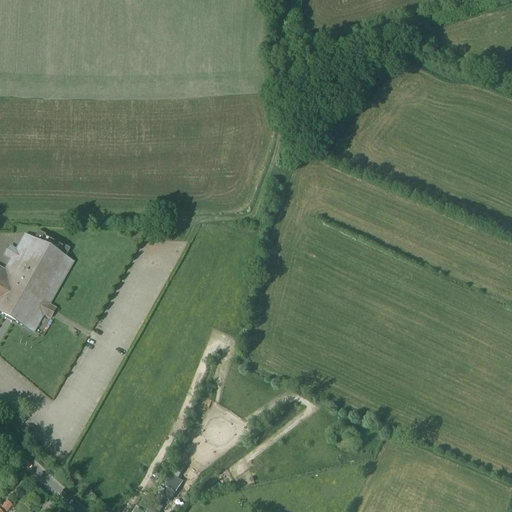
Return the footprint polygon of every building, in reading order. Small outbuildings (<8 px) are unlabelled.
[(0,269),(0,314),(34,335),(45,317),(51,320),(56,312),(50,309),(76,265),(67,260),(72,251),(41,233),(36,241),(27,236),(18,252),(12,249),(8,256),(13,260),(5,272),(0,269)] [(87,253),(89,247),(78,244),(76,250),(87,253)] [(171,483),(168,488),(164,496),(171,501),(179,488),(171,483)] [(155,501),(151,507),(157,511),(160,511),(164,507),(155,501)] [(12,506),(7,502),(2,508),(7,511),(12,506)]
